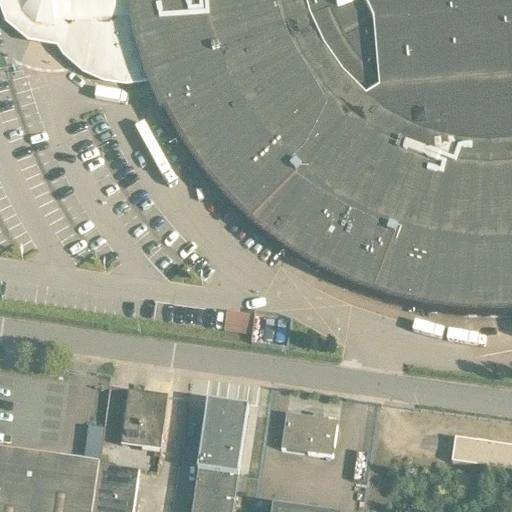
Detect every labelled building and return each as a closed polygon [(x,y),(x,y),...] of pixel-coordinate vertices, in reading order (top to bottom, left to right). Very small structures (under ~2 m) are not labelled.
[(511,0),(24,0),(21,17),(25,23),(30,27),(36,30),(43,33),(49,34),(56,34),(59,40),(62,47),(66,53),(70,59),(75,64),(81,69),(87,73),(94,77),(100,80),(107,82),(115,83),(122,84),(129,84),(137,84),(144,82),(151,80),(159,101),(169,122),(180,141),(192,160),(205,178),(219,195),(235,212),(251,227),(269,241),(287,254),(309,269),(339,285),(371,298),(403,308),(437,314),(471,318),(505,318),(511,317),(511,0)] [(228,314),(227,334),(254,335),(254,315),(228,314)] [(162,455),(170,401),(130,395),(123,450),(162,455)] [(194,511),(235,511),(250,417),(209,411),(194,511)] [(288,418),(283,454),(334,461),(339,426),(288,418)] [(1,455),(0,459),(0,511),(94,511),(100,469),(105,433),(91,431),(86,467),(1,455)] [(511,474),(511,450),(457,442),(453,466),(511,474)] [(100,469),(94,511),(135,511),(140,474),(100,469)]
